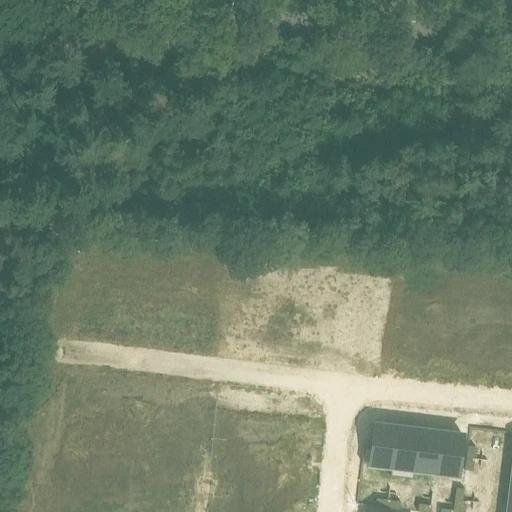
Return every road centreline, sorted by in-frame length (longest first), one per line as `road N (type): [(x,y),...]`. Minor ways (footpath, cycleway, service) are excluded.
road 1 (tertiary): [(511,38),(0,5)]
road 2 (residential): [(247,374),(260,274),(332,283),(319,382)]
road 3 (residential): [(62,351),(247,374)]
road 4 (residential): [(342,385),(511,406)]
road 5 (residential): [(327,511),(342,385)]
